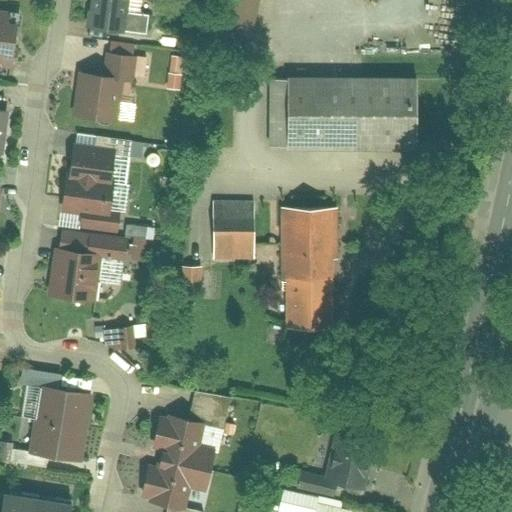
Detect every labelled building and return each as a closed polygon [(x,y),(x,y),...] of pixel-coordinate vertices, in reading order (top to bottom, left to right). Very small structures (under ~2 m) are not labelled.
[(117,22),(120,0),(78,0),(76,16),(117,22)] [(95,62),(72,60),(68,105),(108,109),(112,67),(126,68),(128,45),(97,42),(95,62)] [(404,62),(257,64),(258,135),(405,133),(404,62)] [(64,134),(59,167),(102,174),(108,142),(64,134)] [(97,207),(102,174),(59,167),(53,201),(75,205),(73,219),(111,225),(113,210),(97,207)] [(244,192),(202,192),(203,250),(244,250),(244,192)] [(330,196),(273,197),(274,314),(331,313),(330,196)] [(47,240),(42,283),(87,288),(93,245),(116,248),(119,230),(57,222),(55,241),(47,240)] [(192,281),(192,256),(172,257),(172,281),(192,281)] [(29,375),(23,407),(77,417),(83,385),(29,375)] [(155,403),(138,489),(179,497),(183,481),(198,484),(207,438),(192,435),(197,411),(155,403)] [(71,453),(77,417),(23,407),(17,444),(71,453)] [(326,473),(353,480),(366,430),(329,421),(317,469),(291,462),(287,476),(323,485),(326,473)] [(0,511),(26,511),(32,485),(0,479),(0,511)] [(64,511),(68,492),(32,485),(26,511),(64,511)]
